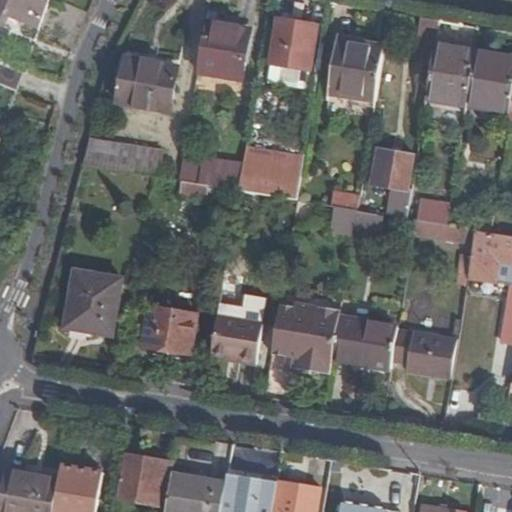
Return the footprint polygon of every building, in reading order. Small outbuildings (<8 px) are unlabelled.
[(39,29),(50,0),(0,0),(0,24),(4,26),(8,16),(39,29)] [(440,21),(423,18),(418,45),(436,47),(440,21)] [(317,28),(279,22),(271,64),(309,72),(317,28)] [(225,26),(207,23),(198,74),(243,82),(248,58),(245,58),(250,34),(225,29),(225,26)] [(377,97),(386,48),(338,40),(329,89),(377,97)] [(476,54),(436,47),(427,101),(467,107),(476,54)] [(511,106),(511,59),(476,54),(467,107),(466,115),(510,122),(511,106)] [(170,112),(178,66),(126,57),(117,104),(170,112)] [(0,87),(16,94),(25,70),(0,59),(0,87)] [(209,186),(240,191),(242,178),(247,148),(187,137),(180,181),(185,182),(209,186)] [(92,139),(86,166),(153,177),(158,178),(162,152),(92,139)] [(414,157),(378,149),(372,187),(394,191),(396,177),(411,179),(414,157)] [(242,178),(240,191),(254,194),(256,180),(242,178)] [(209,186),(185,182),(183,194),(207,199),(209,186)] [(338,192),(336,207),(358,211),(360,198),(360,196),(338,192)] [(288,213),(290,200),(274,197),(272,210),(288,213)] [(406,219),(408,207),(360,198),(358,211),(378,214),(406,219)] [(298,201),(293,229),(324,234),(329,206),(298,201)] [(329,206),(324,234),(353,239),(355,227),(358,211),(336,207),(329,206)] [(374,237),(378,214),(358,211),(355,227),(361,228),(360,235),(374,237)] [(474,245),(477,231),(448,225),(418,220),(415,236),(474,245)] [(474,245),(469,277),(494,281),(498,260),(511,262),(511,236),(477,231),(474,245)] [(113,337),(122,281),(75,274),(64,329),(113,337)] [(330,373),(332,361),(339,321),(341,310),(295,301),(286,356),(300,358),(298,368),(330,373)] [(200,318),(148,309),(142,349),(193,357),(200,318)] [(219,314),(213,350),(227,352),(226,357),(256,362),(263,322),(219,314)] [(392,370),(393,367),(398,334),(399,329),(339,321),(332,361),(392,370)] [(407,374),(451,382),(458,343),(398,334),(393,367),(407,369),(407,374)] [(284,365),(298,368),(300,358),(286,356),(284,365)] [(471,369),(456,367),(452,392),(466,395),(471,369)] [(480,410),(479,422),(502,425),(503,413),(480,410)] [(175,475),(176,465),(128,456),(121,497),(169,505),(175,475)] [(98,472),(63,466),(61,479),(54,511),(97,511),(100,500),(93,499),(98,472)] [(54,511),(61,479),(9,470),(1,511),(54,511)] [(245,473),(231,471),(228,484),(223,511),(275,511),(280,481),(281,479),(264,476),(263,481),(245,477),(245,473)] [(105,473),(98,472),(93,499),(100,500),(105,473)] [(169,505),(167,511),(223,511),(228,484),(175,475),(169,505)] [(320,511),(325,489),(280,481),(275,511),(320,511)]
